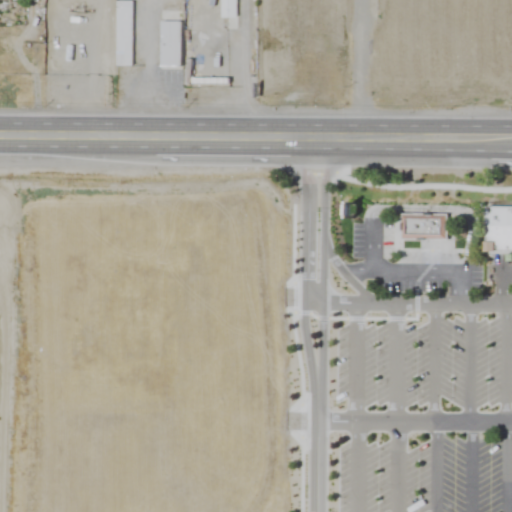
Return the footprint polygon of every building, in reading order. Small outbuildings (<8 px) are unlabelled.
[(235,0),(221,0),(222,17),(236,17),(235,0)] [(116,65),(133,65),(133,1),(116,1),(116,65)] [(181,22),(159,22),(159,67),(181,67),(181,22)] [(511,250),(491,251),(491,204),(511,204),(511,250)] [(406,239),(406,213),(451,213),(451,239),(406,239)]
